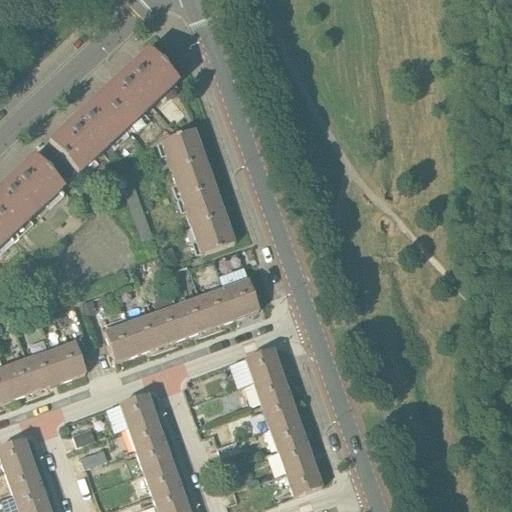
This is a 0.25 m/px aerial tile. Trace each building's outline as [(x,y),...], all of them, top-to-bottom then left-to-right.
[(98,101),(127,133),(177,86),(148,55),(127,74),(125,72),(115,81),(117,83),(98,101)] [(127,133),(98,101),(79,119),(77,117),(66,127),(68,129),(47,148),(77,179),(127,133)] [(180,203),(214,191),(193,134),(160,146),(180,203)] [(0,191),(0,227),(11,240),(62,193),(33,161),(12,180),(11,178),(0,188),(2,190),(0,191)] [(151,240),(133,191),(124,194),(141,244),(151,240)] [(214,191),(180,203),(200,259),(234,247),(214,191)] [(0,250),(11,240),(0,227),(0,250)] [(174,260),(171,250),(160,254),(164,264),(174,260)] [(159,278),(154,261),(137,267),(143,283),(159,278)] [(247,284),(222,293),(233,324),(258,315),(247,284)] [(233,324),(222,293),(199,302),(210,332),(233,324)] [(210,332),(199,302),(175,310),(186,341),(210,332)] [(186,341),(175,310),(151,319),(162,349),(186,341)] [(162,349),(151,319),(128,327),(139,358),(162,349)] [(139,358),(128,327),(103,336),(114,367),(139,358)] [(74,347),(49,356),(60,386),(85,377),(74,347)] [(244,364),(252,387),(280,377),(272,354),(244,364)] [(60,386),(49,356),(26,364),(37,395),(60,386)] [(37,395),(26,364),(2,373),(13,403),(37,395)] [(0,408),(13,403),(2,373),(0,373),(0,408)] [(280,377),(252,387),(260,410),(288,400),(280,377)] [(126,433),(155,423),(146,399),(118,409),(126,433)] [(288,400),(260,410),(268,432),(296,422),(288,400)] [(296,422),(268,432),(276,455),(304,445),(296,422)] [(135,456),(163,445),(155,423),(126,433),(135,456)] [(76,452),(95,444),(90,432),(71,440),(76,452)] [(0,452),(0,468),(3,478),(32,467),(23,444),(0,452)] [(143,478),(171,468),(163,445),(135,456),(143,478)] [(236,445),(216,452),(221,464),(240,457),(236,445)] [(304,445),(276,455),(284,478),(313,468),(304,445)] [(84,473),(106,464),(102,455),(80,463),(84,473)] [(32,467),(3,478),(12,500),(40,490),(32,467)] [(151,501),(179,490),(171,468),(143,478),(151,501)] [(313,468),(284,478),(293,501),(321,491),(313,468)] [(233,496),(251,489),(246,476),(228,483),(233,496)] [(48,511),(40,490),(12,500),(15,511),(48,511)] [(154,511),(186,511),(179,490),(151,501),(154,511)]
